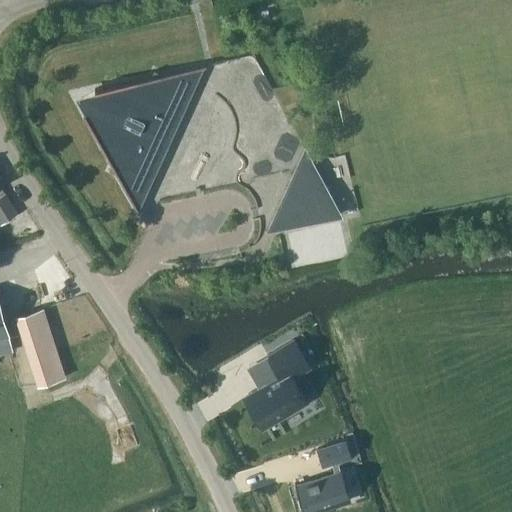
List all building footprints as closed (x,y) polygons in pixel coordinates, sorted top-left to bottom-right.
[(178,84),(183,72),(206,67),(205,65),(161,74),(154,71),(151,77),(94,89),(94,91),(84,113),(83,114),(111,164),(108,170),(116,174),(138,213),(139,213),(131,197),(136,185),(145,189),(191,90),(178,84)] [(311,184),(316,172),(309,159),(300,179),(299,178),(285,209),(286,209),(277,229),(292,226),(302,218),(314,221),(340,215),(327,192),(311,184)] [(0,224),(0,225),(19,213),(5,191),(0,194),(0,224)] [(37,387),(66,377),(43,307),(14,316),(37,387)] [(0,355),(12,352),(3,319),(0,308),(0,355)] [(266,355),(279,376),(244,397),(261,427),(306,401),(289,372),(306,362),(293,340),(266,355)] [(295,482),(294,483),(302,511),(311,511),(331,506),(350,500),(348,495),(341,470),(340,469),(339,469),(337,461),(351,457),(345,440),(316,449),(321,466),(331,463),(334,472),(320,476),(320,478),(311,481),(310,479),(295,484),(295,482)]
